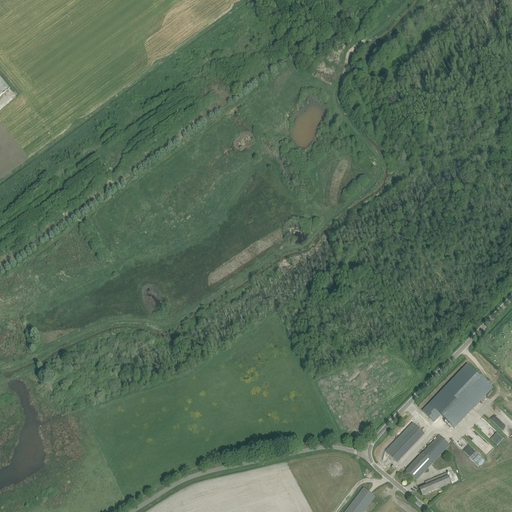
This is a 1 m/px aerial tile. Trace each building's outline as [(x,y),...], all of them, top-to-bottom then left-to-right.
[(0,97),(10,89),(0,77),(0,97)] [(468,365),(423,412),(434,422),(441,415),(454,428),(464,417),(492,388),(468,365)] [(413,423),(385,452),(396,462),(423,433),(413,423)] [(406,471),(416,481),(450,446),(439,436),(406,471)] [(423,496),(451,484),(447,474),(425,483),(426,485),(419,488),(423,496)] [(364,488),(345,511),(363,511),(375,497),(364,488)]
